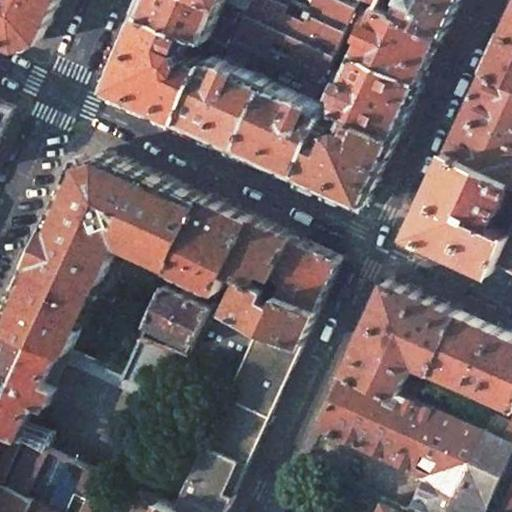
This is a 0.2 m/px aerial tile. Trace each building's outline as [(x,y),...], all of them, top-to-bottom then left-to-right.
[(0,0),(0,32),(20,41),(49,30),(61,0),(0,0)] [(147,0),(146,5),(202,30),(208,32),(222,38),(237,44),(240,38),(283,59),(312,73),(326,80),(358,9),(362,0),(147,0)] [(368,0),(362,0),(358,9),(364,12),(368,0)] [(442,49),(450,31),(386,2),(381,0),(360,45),(429,77),(442,49)] [(386,0),(386,2),(450,31),(464,0),(386,0)] [(198,40),(202,30),(146,5),(112,83),(149,100),(185,116),(212,58),(202,53),(196,56),(192,55),(189,46),(191,43),(198,40)] [(498,46),(489,65),(511,75),(511,28),(507,26),(498,46)] [(222,38),(208,32),(206,38),(219,44),(222,38)] [(419,100),(429,77),(360,45),(339,93),(342,103),(351,107),(404,132),(419,100)] [(214,55),(212,58),(185,116),(215,129),(244,143),(275,77),(220,52),(214,55)] [(283,59),(275,77),(244,143),(276,157),(303,170),(328,118),(332,109),(330,102),(303,90),(312,73),(283,59)] [(511,174),(511,75),(489,65),(470,106),(451,147),(511,174)] [(0,143),(17,105),(0,97),(0,143)] [(404,132),(351,107),(347,116),(346,119),(348,122),(339,126),(338,122),(336,121),(328,118),(303,170),(339,186),(372,201),(390,162),(404,132)] [(413,230),(496,269),(501,259),(511,234),(511,174),(451,147),(413,230)] [(79,163),(6,320),(63,347),(73,351),(86,322),(82,320),(88,307),(87,305),(89,304),(91,302),(92,300),(92,296),(91,294),(94,293),(100,281),(105,282),(124,240),(123,234),(131,231),(134,242),(178,261),(209,195),(109,149),(100,151),(101,155),(92,158),(79,163)] [(178,261),(144,336),(162,344),(168,331),(197,344),(214,306),(188,294),(197,275),(223,287),(224,283),(233,265),(257,214),(210,193),(209,195),(178,261)] [(257,214),(233,265),(247,272),(262,279),(268,267),(279,272),(298,232),(257,214)] [(347,255),(298,232),(279,272),(274,284),(323,307),(347,255)] [(511,234),(501,259),(511,264),(511,234)] [(274,284),(262,279),(247,272),(231,306),(307,342),(323,307),(274,284)] [(351,366),(404,390),(416,364),(426,360),(439,366),(465,308),(448,301),(393,276),(351,366)] [(223,287),(217,300),(226,304),(234,288),(224,283),(223,287)] [(197,344),(191,357),(238,379),(180,505),(195,511),(229,511),(307,342),(231,306),(226,304),(217,300),(214,306),(197,344)] [(511,329),(465,308),(439,366),(511,398),(511,329)] [(0,332),(0,421),(24,433),(38,401),(43,404),(44,401),(50,405),(59,386),(47,381),(63,347),(6,320),(0,332)] [(73,351),(63,347),(47,381),(59,386),(69,363),(168,409),(191,357),(162,344),(144,336),(135,356),(129,368),(126,375),(73,351)] [(122,365),(129,368),(135,356),(128,353),(122,365)] [(314,447),(308,459),(388,497),(420,511),(486,511),(492,500),(511,454),(511,439),(507,437),(511,425),(511,421),(431,384),(421,380),(414,395),(404,390),(351,366),(324,425),(362,442),(353,464),(314,447)] [(423,375),(421,380),(431,384),(433,379),(423,375)] [(0,480),(34,497),(27,511),(97,511),(115,475),(24,433),(0,421),(0,480)] [(0,511),(27,511),(34,497),(0,480),(0,511)] [(420,511),(388,497),(381,511),(420,511)] [(157,511),(195,511),(180,505),(164,498),(157,511)] [(501,511),(500,504),(492,500),(486,511),(501,511)]
